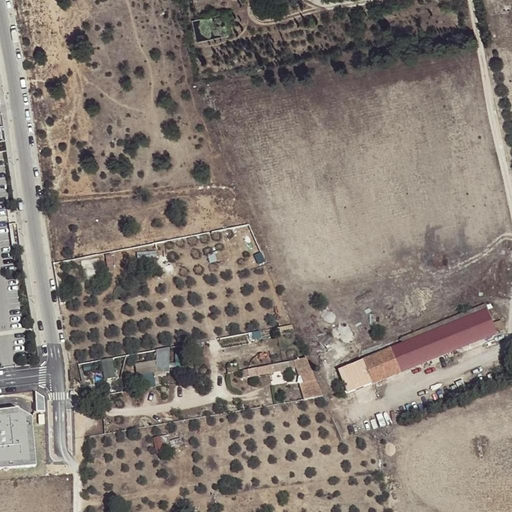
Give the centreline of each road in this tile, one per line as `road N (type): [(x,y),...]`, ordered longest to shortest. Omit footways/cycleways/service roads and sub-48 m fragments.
road 1 (residential): [(0,21),(57,376)]
road 2 (track): [(471,0),(511,194)]
road 3 (unknown): [(59,416),(218,399)]
road 4 (track): [(511,319),(490,358),(391,398)]
